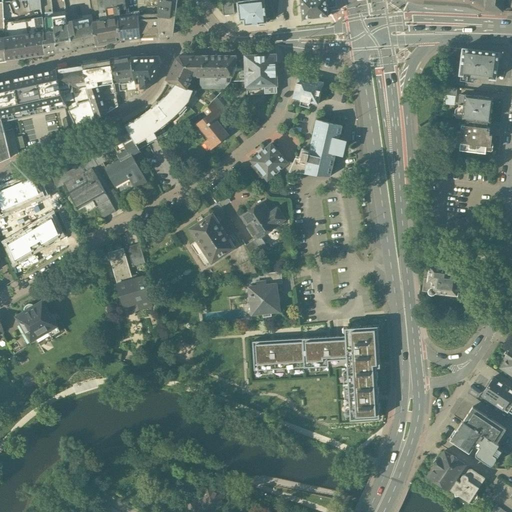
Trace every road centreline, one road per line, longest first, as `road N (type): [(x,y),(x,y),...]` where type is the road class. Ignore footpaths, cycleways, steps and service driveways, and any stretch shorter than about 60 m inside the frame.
road 1 (secondary): [(358,43),(402,370),(400,418),(367,511)]
road 2 (residential): [(0,299),(209,178),(254,140),(281,101),(283,36)]
road 3 (residential): [(215,26),(177,43),(141,99),(0,174)]
road 4 (secondary): [(414,345),(397,155)]
road 5 (residential): [(511,166),(495,303),(479,350)]
road 6 (secondary): [(397,155),(411,65),(441,37)]
road 7 (secondary): [(384,511),(416,429),(417,386)]
road 8 (secondary): [(504,28),(382,25)]
